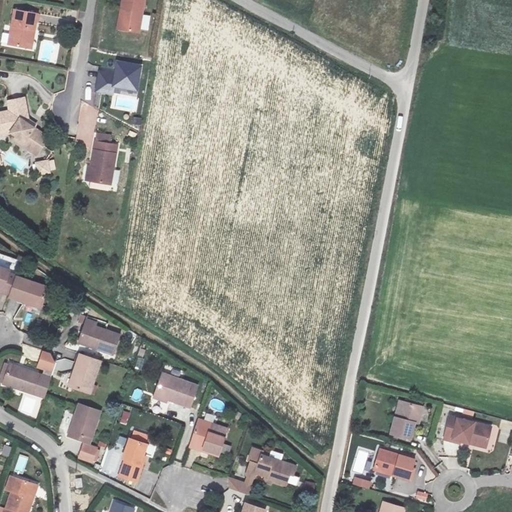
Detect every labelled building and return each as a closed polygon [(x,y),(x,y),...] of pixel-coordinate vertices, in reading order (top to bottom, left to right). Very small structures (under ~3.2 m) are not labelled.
[(121,0),(120,11),(125,12),(121,33),(137,36),(143,0),(121,0)] [(27,28),(33,29),(35,11),(9,8),(4,44),(24,47),(27,28)] [(125,12),(120,11),(116,32),(121,33),(125,12)] [(31,48),(33,29),(27,28),(24,47),(31,48)] [(113,95),(111,108),(135,112),(143,64),(117,60),(115,70),(99,68),(96,92),(113,95)] [(34,142),(41,147),(48,136),(33,127),(26,122),(27,118),(22,97),(6,101),(9,110),(0,112),(0,134),(11,132),(16,135),(32,145),(34,142)] [(35,124),(27,118),(26,122),(33,127),(35,124)] [(32,145),(16,135),(14,139),(37,153),(41,147),(34,142),(32,145)] [(94,141),(91,166),(97,167),(95,182),(114,185),(120,144),(94,141)] [(53,160),(35,163),(37,173),(55,169),(53,160)] [(97,167),(91,166),(86,165),(84,181),(95,182),(97,167)] [(2,287),(10,289),(16,272),(17,269),(9,266),(9,263),(0,260),(0,281),(4,283),(2,287)] [(16,272),(10,289),(9,292),(28,298),(29,294),(42,297),(47,281),(16,272)] [(120,330),(84,319),(79,339),(113,351),(120,330)] [(101,356),(78,348),(67,381),(90,389),(101,356)] [(5,382),(45,394),(47,389),(51,375),(11,362),(5,382)] [(196,382),(160,371),(154,392),(191,401),(196,382)] [(20,412),(38,416),(41,397),(23,394),(20,412)] [(398,413),(403,398),(397,396),(393,411),(398,413)] [(424,404),(403,398),(398,413),(393,411),(388,429),(410,435),(415,417),(421,419),(424,404)] [(92,440),(102,407),(79,399),(69,432),(92,440)] [(123,411),(120,423),(127,425),(130,413),(123,411)] [(495,424),(451,412),(446,431),(490,443),(495,424)] [(200,415),(191,440),(221,450),(229,424),(200,415)] [(151,437),(132,431),(126,452),(130,453),(125,469),(143,475),(148,459),(144,458),(151,437)] [(1,455),(9,457),(12,446),(4,444),(1,455)] [(100,450),(83,444),(76,458),(96,465),(100,450)] [(295,464),(262,454),(262,451),(253,448),(249,460),(251,460),(244,484),(231,480),(231,490),(249,496),(257,471),(266,473),(266,478),(286,483),(289,473),(293,474),(295,464)] [(410,479),(415,457),(401,453),(399,458),(386,454),(383,472),(410,479)] [(14,471),(23,474),(28,457),(19,454),(14,471)] [(14,487),(18,475),(12,472),(8,485),(14,487)] [(32,489),(35,480),(18,475),(14,487),(8,503),(30,511),(37,491),(32,489)] [(355,476),(353,484),(370,488),(372,480),(355,476)] [(76,488),(83,488),(82,478),(75,478),(76,488)] [(417,501),(429,502),(430,493),(417,492),(417,501)] [(125,511),(129,501),(110,495),(104,511),(125,511)] [(402,511),(404,503),(380,497),(377,511),(402,511)] [(246,503),(243,511),(266,511),(268,510),(246,503)]
